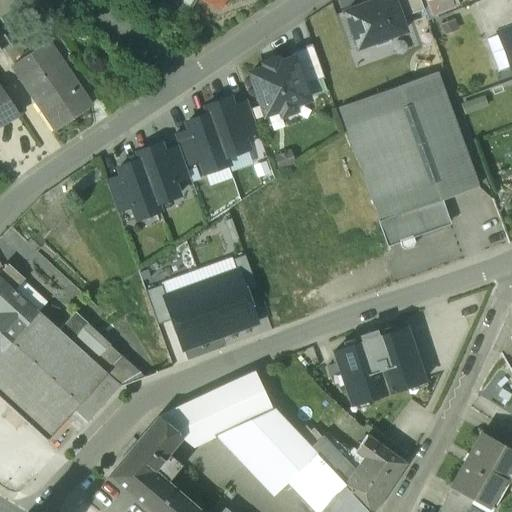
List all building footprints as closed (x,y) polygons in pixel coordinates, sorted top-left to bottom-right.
[(196,0),(174,0),(190,10),(196,0)] [(392,0),(380,0),(344,13),(357,49),(373,43),(375,50),(391,44),(389,38),(405,32),(400,20),(392,0)] [(392,0),(400,20),(424,11),(419,0),(392,0)] [(445,0),(419,0),(424,11),(427,21),(450,13),(445,0)] [(511,7),(509,0),(483,0),(473,4),(485,40),(498,35),(498,33),(511,27),(511,7)] [(511,27),(498,33),(498,35),(485,40),(497,72),(511,66),(511,27)] [(70,56),(55,33),(44,40),(47,44),(48,43),(61,62),(70,56)] [(61,62),(48,43),(47,44),(11,68),(54,131),(89,108),(59,63),(61,62)] [(291,54),(292,59),(303,88),(324,80),(311,46),(291,54)] [(0,52),(1,52),(0,51),(0,125),(18,116),(2,91),(3,90),(2,87),(0,88),(0,52)] [(265,69),(250,74),(265,116),(279,110),(281,117),(295,111),(293,105),(307,100),(303,88),(292,59),(278,64),(277,61),(263,65),(265,69)] [(395,88),(338,109),(379,223),(378,224),(387,247),(448,225),(439,202),(477,188),(436,74),(414,82),(395,88)] [(228,99),(205,108),(208,115),(224,158),(225,158),(247,150),(242,139),(231,107),(228,99)] [(246,101),(231,107),(242,139),(258,133),(246,101)] [(208,115),(186,123),(200,163),(204,174),(228,165),(225,158),(224,158),(208,115)] [(511,127),(480,139),(495,179),(511,173),(511,127)] [(189,131),(174,136),(178,147),(185,168),(200,163),(189,131)] [(160,145),(136,154),(139,161),(140,161),(155,204),(156,204),(178,196),(174,185),(163,153),(160,145)] [(178,147),(163,153),(174,185),(189,179),(185,168),(178,147)] [(155,204),(140,161),(139,161),(117,169),(120,176),(131,208),(135,220),(159,211),(156,204),(155,204)] [(120,176),(105,182),(116,214),(131,208),(120,176)] [(305,176),(174,254),(190,282),(268,236),(262,227),(280,217),(287,230),(324,208),(305,176)] [(237,272),(245,294),(256,290),(244,256),(233,260),(237,272)] [(6,265),(2,270),(1,270),(0,271),(0,352),(1,353),(37,313),(46,303),(22,282),(23,280),(6,265)] [(237,272),(202,285),(221,337),(256,324),(245,294),(237,272)] [(183,350),(221,337),(202,285),(164,298),(172,320),(183,350)] [(146,294),(157,326),(172,320),(164,298),(161,289),(146,294)] [(57,332),(37,313),(1,353),(0,352),(0,400),(44,440),(68,415),(73,410),(86,422),(118,387),(93,364),(57,332)] [(104,341),(74,314),(57,332),(93,364),(105,350),(100,345),(104,341)] [(352,406),(424,382),(405,329),(376,339),(374,333),(361,337),(363,343),(334,353),(352,406)] [(105,350),(93,364),(118,387),(141,378),(107,348),(105,350)] [(253,373),(157,418),(182,439),(192,448),(215,438),(215,437),(226,432),(273,410),(272,409),(270,410),(253,373)] [(273,410),(226,432),(280,488),(292,478),(323,510),(343,486),(333,474),(309,449),(273,410)] [(226,511),(224,509),(221,511),(201,511),(200,511),(167,482),(181,465),(168,455),(182,439),(157,418),(105,477),(146,511),(226,511)] [(349,453),(325,434),(309,449),(333,474),(344,461),(344,460),(350,453),(349,453)] [(480,434),(450,487),(451,487),(473,499),(493,511),(508,484),(511,477),(511,452),(506,449),(480,434)] [(405,464),(366,437),(355,452),(393,481),(405,464)] [(355,452),(352,450),(349,453),(350,453),(344,460),(344,461),(333,474),(343,486),(367,511),(372,511),(393,481),(355,452)] [(136,511),(103,482),(89,498),(104,511),(136,511)] [(367,511),(343,486),(323,510),(321,511),(367,511)] [(451,487),(445,499),(466,511),(473,499),(451,487)] [(445,499),(437,511),(465,511),(466,511),(445,499)]
